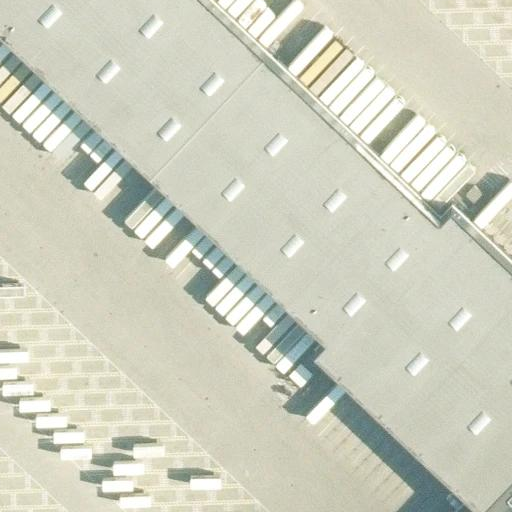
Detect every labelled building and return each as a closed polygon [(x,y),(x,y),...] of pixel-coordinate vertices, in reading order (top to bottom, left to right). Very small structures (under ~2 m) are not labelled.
[(0,0),(0,20),(260,268),(266,273),(327,331),(316,343),(482,501),(471,511),(511,511),(511,253),(453,198),(442,210),(369,141),(363,136),(220,0),(0,0)] [(30,126),(48,107),(80,138),(63,156),(82,175),(117,139),(37,60),(0,97),(30,126)] [(436,178),(433,180),(445,194),(475,167),(448,136),(421,160),(436,178)] [(163,230),(171,223),(154,204),(134,221),(151,241),(163,230)] [(249,319),(254,322),(275,288),(265,282),(256,296),(242,288),(226,314),(245,326),(249,319)] [(50,361),(50,376),(89,375),(89,358),(98,358),(98,348),(43,349),(43,362),(50,361)] [(339,372),(305,408),(335,437),(369,401),(339,372)]
